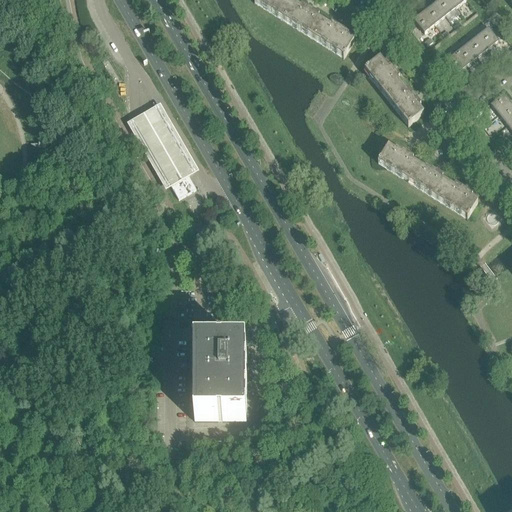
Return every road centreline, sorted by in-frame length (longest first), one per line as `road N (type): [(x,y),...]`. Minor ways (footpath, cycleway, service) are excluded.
road 1 (primary): [(121,0),(419,511)]
road 2 (primary): [(453,511),(157,0)]
road 3 (residential): [(456,113),(402,45),(333,0)]
